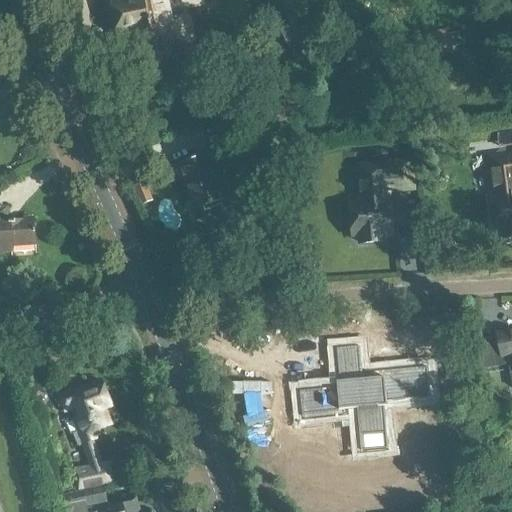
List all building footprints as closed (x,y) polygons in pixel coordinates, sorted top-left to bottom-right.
[(142,42),(143,50),(179,42),(184,35),(181,24),(175,19),(169,20),(164,0),(116,0),(118,9),(112,11),(118,39),(134,35),(136,43),(142,42)] [(310,50),(297,22),(280,30),(294,59),(310,50)] [(205,126),(210,138),(236,128),(231,115),(230,116),(205,126)] [(241,143),(236,128),(210,138),(216,153),(241,143)] [(511,131),(497,134),(499,148),(511,146),(511,131)] [(177,166),(184,181),(196,212),(219,203),(224,216),(240,209),(234,193),(239,191),(233,177),(228,178),(221,162),(210,166),(205,155),(177,166)] [(497,230),(502,229),(503,233),(505,233),(506,238),(511,237),(511,155),(490,159),(496,197),(493,197),(497,230)] [(353,235),(361,235),(362,244),(384,242),(383,236),(393,235),(390,199),(389,199),(388,191),(413,189),(411,162),(370,165),(371,181),(360,182),(362,201),(351,202),(353,235)] [(0,253),(11,253),(11,248),(35,246),(33,220),(7,222),(6,209),(0,209),(0,253)] [(295,267),(292,255),(280,258),(284,270),(295,267)] [(469,312),(480,311),(479,302),(468,302),(469,312)] [(497,343),(478,346),(483,370),(506,366),(505,364),(508,363),(511,384),(511,331),(499,334),(496,334),(497,343)] [(37,340),(15,343),(18,358),(40,355),(37,340)] [(338,389),(301,393),(303,415),(344,411),(344,409),(358,408),(361,435),(386,433),(383,405),(386,405),(386,401),(430,397),(427,370),(374,374),(375,380),(362,381),(359,348),(338,350),(341,383),(338,384),(338,389)] [(51,388),(47,377),(32,382),(36,392),(51,388)] [(75,421),(79,432),(73,434),(78,447),(82,446),(89,466),(78,469),(81,489),(82,491),(95,488),(104,487),(106,486),(102,465),(102,464),(95,441),(97,440),(95,433),(112,427),(106,411),(113,408),(102,382),(73,393),(73,392),(59,397),(66,415),(72,412),(75,421)] [(62,496),(66,511),(108,503),(104,487),(95,488),(82,491),(62,496)] [(138,511),(135,502),(103,511),(138,511)]
